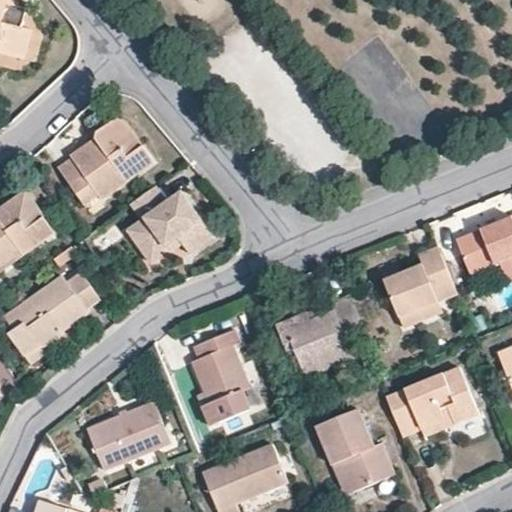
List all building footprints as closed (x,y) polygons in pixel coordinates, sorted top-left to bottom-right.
[(0,0),(0,52),(24,59),(32,29),(24,27),(29,7),(17,5),(7,2),(6,0),(0,0)] [(99,140),(102,146),(93,151),(85,149),(72,157),(75,161),(61,170),(83,203),(89,199),(98,194),(102,199),(154,162),(142,146),(140,148),(120,118),(112,124),(98,133),(99,140)] [(102,146),(99,140),(85,149),(93,151),(102,146)] [(165,242),(174,235),(177,238),(183,234),(196,250),(215,238),(183,193),(169,202),(157,185),(132,202),(144,220),(130,229),(151,261),(170,250),(165,242)] [(0,206),(0,269),(54,232),(24,190),(13,197),(0,206)] [(472,275),(503,264),(511,260),(511,218),(458,240),(472,275)] [(170,250),(172,252),(184,244),(191,254),(196,250),(183,234),(177,238),(174,235),(165,242),(170,250)] [(424,317),(420,305),(438,297),(457,290),(441,248),(423,255),(428,265),(431,273),(422,277),(419,269),(385,281),(403,325),(424,317)] [(509,283),(511,281),(511,260),(503,264),(509,283)] [(431,273),(428,265),(419,269),(422,277),(431,273)] [(65,331),(60,322),(66,317),(70,324),(88,312),(87,308),(101,299),(82,272),(69,281),(63,275),(44,287),(6,314),(15,328),(9,333),(23,354),(41,343),(43,347),(65,331)] [(335,309),(320,314),(310,318),(308,313),(278,325),(286,344),(294,341),(300,355),(308,378),(356,358),(346,332),(364,326),(351,295),(333,301),(335,309)] [(420,305),(424,317),(443,309),(438,297),(420,305)] [(308,313),(310,318),(320,314),(318,309),(308,313)] [(198,354),(191,357),(208,400),(202,403),(211,424),(233,414),(251,408),(242,385),(249,383),(232,340),(237,338),(232,327),(194,344),(198,354)] [(294,341),(286,344),(292,358),(300,355),(294,341)] [(511,348),(497,354),(511,394),(511,348)] [(482,411),(464,364),(386,395),(402,435),(422,427),(452,415),(455,422),(482,411)] [(171,440),(154,400),(89,427),(105,467),(171,440)] [(321,422),(336,462),(343,459),(355,490),(397,472),(384,441),(378,443),(361,405),(321,422)] [(455,422),(452,415),(422,427),(425,435),(455,422)] [(284,464),(274,442),(239,455),(206,468),(223,511),(235,511),(244,509),(241,499),(290,480),(284,464)] [(349,492),(355,490),(343,459),(336,462),(349,492)] [(82,511),(43,499),(38,511),(82,511)]
